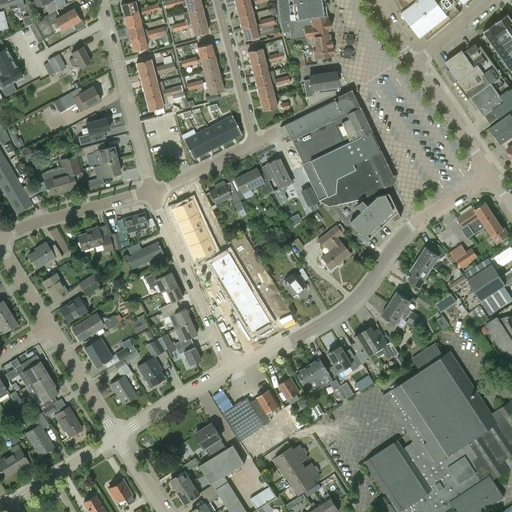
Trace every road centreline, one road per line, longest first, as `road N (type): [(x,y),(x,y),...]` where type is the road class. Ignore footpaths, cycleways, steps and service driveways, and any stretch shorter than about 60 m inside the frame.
road 1 (residential): [(228,369),(346,307),(424,217),(488,176)]
road 2 (residential): [(150,192),(255,142),(218,0)]
road 3 (residential): [(228,369),(150,192)]
road 4 (residential): [(150,192),(105,21)]
road 5 (residential): [(0,239),(150,192)]
road 6 (residential): [(0,509),(115,436)]
road 7 (tertiary): [(488,176),(414,63)]
road 8 (residential): [(115,436),(228,369)]
road 9 (residential): [(115,436),(47,325)]
